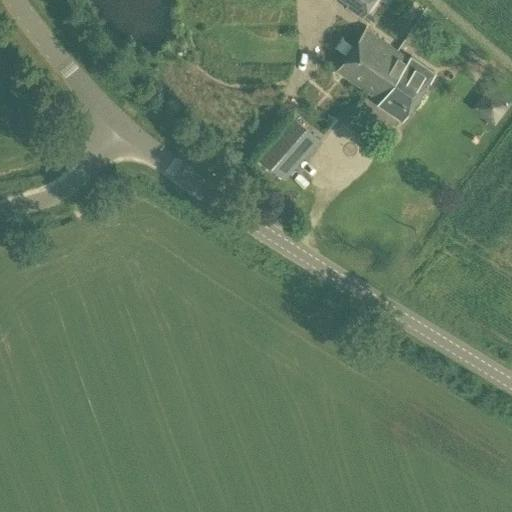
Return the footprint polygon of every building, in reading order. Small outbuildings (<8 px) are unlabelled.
[(341,0),(347,4),(345,7),(361,18),(363,15),(373,23),(389,0),(341,0)] [(368,92),(397,50),(366,28),(337,70),(368,92)] [(397,50),(368,92),(380,100),(377,103),(401,119),(434,72),(410,56),(409,58),(397,50)] [(494,123),(508,103),(486,88),(472,108),(494,123)] [(284,180),(320,140),(312,133),(323,121),(321,119),(328,110),(309,94),(256,154),(284,180)]
